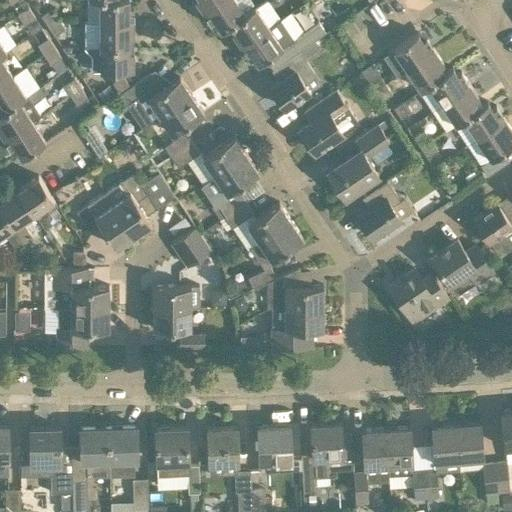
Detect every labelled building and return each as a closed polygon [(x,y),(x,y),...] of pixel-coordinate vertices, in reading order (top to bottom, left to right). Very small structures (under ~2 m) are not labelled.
[(128,0),(99,0),(100,21),(133,21),(133,5),(128,5),(128,0)] [(195,0),(204,12),(221,0),(195,0)] [(245,13),(245,12),(236,0),(221,0),(204,12),(213,25),(216,23),(221,30),(231,23),(231,22),(245,13)] [(231,22),(231,23),(235,29),(232,31),(241,45),(268,26),(255,6),(245,12),(245,13),(231,22)] [(17,14),(24,24),(35,17),(28,7),(17,14)] [(41,15),(47,25),(58,18),(51,7),(41,15)] [(65,28),(58,18),(47,25),(54,35),(65,28)] [(317,20),(281,45),(268,26),(241,45),(250,58),(253,56),(258,63),(265,58),(272,68),(276,66),(299,50),(326,32),(317,20)] [(100,21),(100,45),(129,45),(129,37),(133,37),(133,21),(100,21)] [(393,48),(407,68),(435,50),(426,37),(422,39),(417,32),(393,48)] [(37,44),(44,54),(54,47),(48,37),(37,44)] [(129,53),(129,45),(100,45),(100,70),(133,70),(133,53),(129,53)] [(61,57),(54,47),(44,54),(50,64),(61,57)] [(314,72),(299,50),(276,66),(283,77),(270,85),(285,108),(310,92),(302,80),(314,72)] [(435,50),(407,68),(420,89),(429,83),(428,83),(444,72),(440,66),(444,63),(435,50)] [(0,82),(12,75),(0,55),(0,82)] [(429,83),(442,103),(470,84),(461,71),(457,73),(452,66),(444,72),(428,83),(429,83)] [(144,91),(148,97),(160,115),(191,93),(179,76),(160,88),(150,72),(129,85),(119,92),(126,103),(144,91)] [(368,80),(374,90),(385,83),(378,73),(368,80)] [(112,81),(119,92),(129,85),(122,74),(112,81)] [(0,108),(1,110),(19,99),(19,100),(26,95),(12,75),(0,82),(0,108)] [(63,84),(70,94),(81,87),(74,77),(63,84)] [(392,93),(385,83),(374,90),(381,100),(392,93)] [(479,106),(475,100),(479,98),(470,84),(442,103),(455,123),(464,118),(463,117),(479,106)] [(81,87),(70,94),(77,105),(87,98),(81,87)] [(356,123),(348,110),(334,90),(303,110),(310,120),(298,128),(314,151),(342,132),(356,123)] [(203,111),(191,93),(160,115),(172,133),(203,111)] [(0,131),(4,137),(32,119),(39,114),(27,95),(26,95),(19,100),(19,99),(1,110),(0,110),(0,131)] [(404,100),(394,107),(400,117),(410,110),(404,100)] [(487,100),(479,106),(463,117),(464,118),(477,137),(505,118),(496,105),(492,108),(487,100)] [(511,129),(505,118),(477,137),(490,157),(491,157),(511,142),(511,137),(510,134),(511,132),(511,129)] [(32,119),(4,137),(13,151),(16,148),(21,156),(45,140),(32,119)] [(328,171),(345,195),(378,173),(365,155),(389,139),(378,123),(354,138),(361,148),(328,171)] [(414,137),(420,147),(431,140),(424,130),(414,137)] [(164,145),(171,155),(192,141),(185,131),(164,145)] [(214,174),(246,153),(234,135),(202,156),(214,174)] [(431,140),(420,147),(427,157),(437,150),(431,140)] [(192,141),(171,155),(178,166),(199,152),(192,141)] [(258,171),(246,153),(214,174),(226,192),(258,171)] [(480,164),(487,175),(498,168),(491,157),(490,157),(480,164)] [(104,191),(112,203),(133,234),(151,222),(136,201),(146,194),(155,208),(174,196),(158,171),(140,183),(133,173),(104,191)] [(38,175),(18,189),(33,213),(45,206),(48,211),(58,205),(38,175)] [(392,206),(401,199),(387,179),(361,196),(368,206),(356,214),(372,237),(400,218),(392,206)] [(0,200),(0,205),(24,242),(33,237),(22,220),(33,213),(18,189),(0,200)] [(218,205),(225,215),(246,201),(239,190),(218,205)] [(133,234),(112,203),(104,191),(76,210),(90,231),(100,225),(115,247),(133,234)] [(225,215),(231,224),(232,226),(253,211),(246,201),(225,215)] [(259,241),(291,219),(279,201),(247,223),(259,241)] [(511,210),(505,215),(496,202),(473,217),(497,252),(511,241),(511,210)] [(0,205),(0,234),(5,232),(15,248),(24,242),(0,205)] [(291,219),(259,241),(271,259),(303,237),(291,219)] [(172,241),(177,249),(188,264),(211,249),(195,225),(172,241)] [(493,269),(480,249),(476,244),(466,251),(457,238),(431,255),(456,292),(475,279),(477,281),(493,269)] [(73,266),(83,266),(83,250),(73,250),(73,266)] [(267,280),(268,280),(275,276),(270,265),(247,275),(252,287),(267,280)] [(70,305),(70,306),(108,306),(108,284),(86,284),(86,266),(83,266),(73,266),(53,266),(52,286),(58,286),(58,294),(56,296),(56,305),(70,305)] [(389,284),(412,319),(448,295),(432,272),(422,279),(414,267),(389,284)] [(268,280),(268,294),(268,306),(284,306),(323,306),(323,284),(298,284),(292,269),(275,276),(268,280)] [(152,306),(190,306),(198,306),(198,284),(152,284),(152,306)] [(511,315),(511,299),(502,306),(510,317),(511,315)] [(57,346),(86,346),(86,328),(108,328),(108,306),(70,306),(70,326),(56,326),(57,346)] [(190,306),(152,306),(152,328),(190,328),(190,306)] [(323,327),(323,306),(284,306),(284,326),(271,326),(271,346),(301,346),(301,327),(323,327)] [(34,336),(32,307),(15,308),(17,337),(34,336)] [(204,333),(179,333),(179,346),(204,346),(204,333)] [(511,445),(511,409),(500,410),(504,447),(511,445)] [(455,422),(458,459),(483,457),(480,420),(455,422)] [(329,473),(328,455),(352,454),(351,434),(341,435),(340,422),(311,424),(313,464),(301,465),(302,468),(303,491),(317,490),(316,473),(329,473)] [(458,459),(455,422),(431,424),(434,461),(458,459)] [(0,464),(5,465),(8,465),(8,458),(8,424),(0,424),(0,464)] [(108,425),(109,458),(109,475),(134,475),(133,458),(137,458),(136,424),(108,425)] [(259,460),(291,458),(290,424),(258,426),(259,460)] [(80,426),(80,444),(81,459),(86,459),(87,476),(109,475),(109,458),(108,425),(80,426)] [(236,425),(207,427),(208,462),(238,461),(236,425)] [(58,492),(60,492),(72,492),(72,479),(71,462),(60,462),(59,426),(30,427),(30,463),(57,462),(58,492)] [(156,440),(157,461),(157,475),(187,474),(188,492),(199,492),(198,464),(187,465),(187,460),(188,460),(187,426),(156,427),(157,440),(156,440)] [(410,426),(386,427),(388,464),(412,462),(410,426)] [(364,465),(388,464),(386,427),(361,429),(364,465)] [(301,458),(291,458),(292,468),(302,468),(301,465),(301,458)] [(507,461),(494,462),(497,491),(509,490),(507,461)] [(485,492),(497,491),(494,462),(482,463),(485,492)] [(436,467),(424,468),(426,497),(439,496),(436,467)] [(250,468),(237,469),(234,469),(235,491),(237,491),(238,510),(232,510),(232,511),(251,511),(251,490),(250,468)] [(426,497),(424,468),(412,468),(414,498),(426,497)] [(354,472),(355,501),(368,500),(366,471),(354,472)] [(147,477),(132,478),(133,508),(148,507),(147,477)] [(87,479),(72,479),(72,492),(72,508),(72,510),(87,509),(87,479)] [(20,511),(20,488),(5,488),(5,506),(5,511),(20,511)] [(265,511),(264,489),(251,490),(251,511),(265,511)] [(72,508),(72,492),(60,492),(61,508),(72,508)]
